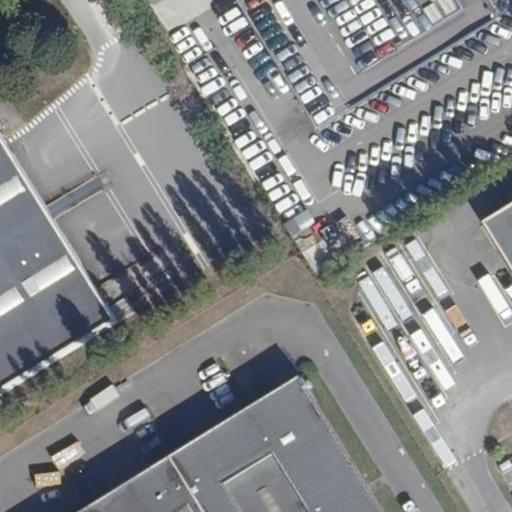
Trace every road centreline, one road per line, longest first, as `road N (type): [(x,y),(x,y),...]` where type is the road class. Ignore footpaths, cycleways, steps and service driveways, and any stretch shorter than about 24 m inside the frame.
road 1 (unknown): [(306,170),(327,199),(353,205),(511,110)]
road 2 (unknown): [(306,170),(511,39)]
road 3 (unknown): [(315,0),(358,68),(377,70),(484,0)]
road 4 (unknown): [(81,0),(153,134)]
